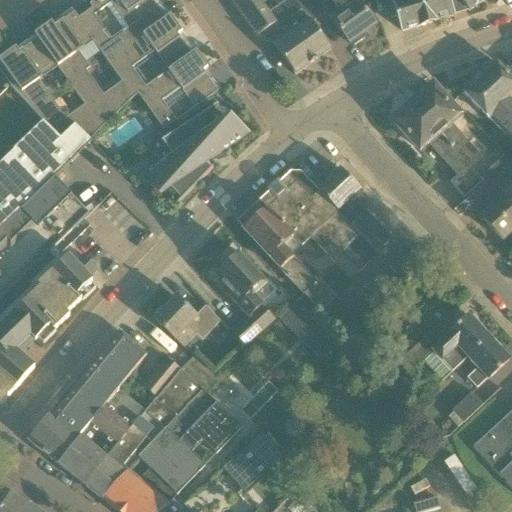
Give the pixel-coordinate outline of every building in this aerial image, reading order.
[(97,0),(89,6),(92,9),(78,19),(94,42),(108,61),(165,20),(151,0),(97,0)] [(288,0),(269,14),(258,0),(228,0),(256,38),(266,31),(275,44),(273,45),(295,76),(330,51),(311,24),(314,22),(300,2),(298,0),(288,0)] [(355,0),(330,0),(322,6),(317,0),(302,0),(300,2),(314,22),(326,13),(331,19),(349,45),(351,43),(354,47),(365,39),(362,36),(375,26),(358,3),(355,0)] [(390,0),(386,1),(391,19),(397,17),(402,32),(427,25),(421,2),(420,0),(390,0)] [(420,0),(421,2),(427,25),(453,17),(453,16),(468,12),(468,11),(460,0),(420,0)] [(460,0),(468,11),(468,12),(485,0),(460,0)] [(94,42),(78,19),(74,14),(54,28),(51,24),(34,36),(37,40),(57,68),(82,104),(84,106),(101,130),(132,100),(134,98),(123,82),(104,96),(87,71),(91,69),(79,53),(94,42)] [(165,20),(108,61),(123,82),(134,98),(138,95),(137,94),(145,88),(132,69),(154,53),(168,72),(191,56),(177,37),(182,33),(170,17),(165,20)] [(57,68),(37,40),(18,53),(15,49),(0,59),(0,63),(1,66),(0,66),(0,72),(10,87),(43,122),(60,140),(74,126),(89,140),(101,130),(84,106),(65,120),(63,117),(38,82),(57,68)] [(180,89),(194,109),(217,93),(203,72),(207,69),(195,53),(191,56),(168,72),(145,88),(137,94),(138,95),(163,131),(176,122),(162,102),(180,89)] [(511,81),(494,63),(461,94),(487,121),(488,120),(511,144),(511,81)] [(469,168),(480,159),(452,127),(450,125),(458,117),(434,89),(431,91),(429,91),(428,91),(426,91),(425,91),(423,92),(422,93),(421,94),(420,96),(420,97),(420,99),(420,100),(421,102),(421,103),(415,108),(468,169),(469,168)] [(415,108),(410,113),(400,112),(397,121),(395,124),(419,151),(428,144),(457,177),(450,184),(463,199),(482,182),(469,168),(468,169),(415,108)] [(205,134),(195,120),(195,119),(161,142),(162,143),(172,158),(146,176),(160,196),(172,187),(183,198),(212,170),(211,169),(211,170),(206,163),(242,138),(228,119),(205,134)] [(0,231),(54,179),(74,160),(92,143),(89,140),(74,126),(60,140),(43,122),(12,152),(0,163),(0,231)] [(491,188),(511,170),(511,169),(511,163),(504,156),(481,177),(491,188)] [(358,274),(377,256),(380,259),(399,241),(369,209),(360,218),(346,203),(360,191),(340,170),(314,194),(302,181),(299,184),(296,181),(243,230),(320,314),(348,346),(349,345),(355,351),(363,343),(357,336),(360,334),(366,329),(336,298),(319,280),(315,284),(282,248),(292,239),(300,248),(310,239),(333,264),(341,256),(358,274)] [(511,170),(491,188),(491,189),(501,199),(480,218),(502,242),(511,232),(511,170)] [(89,215),(54,179),(0,231),(0,300),(21,280),(54,248),(72,231),(83,221),(89,215)] [(54,248),(61,255),(89,227),(83,221),(72,231),(54,248)] [(260,304),(273,293),(239,254),(235,257),(231,255),(225,261),(227,265),(215,276),(231,293),(228,296),(248,317),(231,333),(244,348),(275,320),(260,304)] [(34,341),(35,342),(49,328),(53,332),(69,317),(67,314),(81,300),(77,296),(91,283),(88,279),(97,271),(83,256),(74,265),(67,258),(61,264),(59,261),(29,289),(32,291),(0,321),(0,398),(9,398),(17,388),(18,388),(34,369),(19,356),(34,341)] [(206,308),(196,318),(175,298),(163,310),(161,308),(154,316),(156,318),(153,321),(184,349),(196,336),(202,342),(220,323),(206,308)] [(291,308),(278,321),(290,332),(303,319),(291,308)] [(441,383),(467,359),(488,339),(485,335),(486,333),(480,326),(478,328),(468,317),(447,336),(439,327),(403,360),(414,372),(424,363),(441,383)] [(142,344),(158,358),(171,341),(155,328),(142,344)] [(79,438),(118,390),(147,355),(118,331),(74,384),(50,414),(28,441),(58,466),(80,438),(79,438)] [(492,343),(488,339),(467,359),(477,370),(466,379),(476,390),(487,380),(488,380),(509,361),(499,350),(500,348),(494,341),(492,343)] [(130,472),(102,501),(115,511),(158,511),(166,503),(168,505),(242,430),(240,428),(217,406),(232,390),(257,365),(243,351),(216,378),(157,437),(131,464),(133,465),(134,464),(145,475),(139,481),(130,472)] [(181,372),(157,399),(146,412),(145,412),(85,487),(102,501),(130,472),(128,471),(133,465),(131,464),(157,437),(216,378),(194,358),(181,372)] [(157,399),(181,372),(167,360),(143,387),(157,399)] [(85,487),(145,412),(118,390),(79,438),(80,438),(58,466),(85,487)] [(471,393),(452,412),(454,414),(448,419),(458,429),(483,405),(471,393)] [(472,449),(511,491),(511,411),(508,415),(472,449)] [(285,423),(284,434),(294,440),(303,434),(304,424),(294,418),(285,423)] [(246,496),(286,460),(262,434),(222,470),(246,496)] [(37,511),(10,494),(3,506),(0,510),(0,511),(37,511)]
